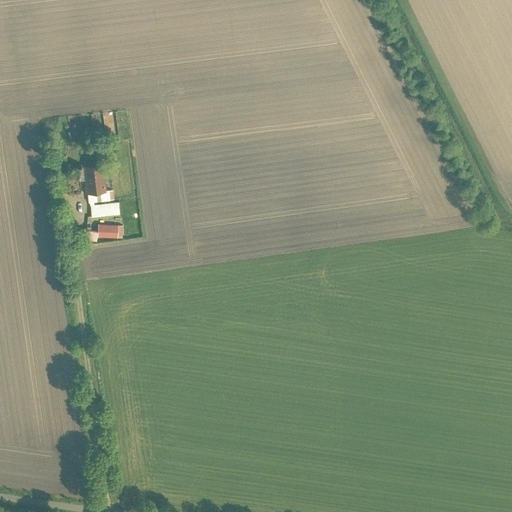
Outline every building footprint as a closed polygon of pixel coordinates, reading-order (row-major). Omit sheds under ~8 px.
[(83,164),(86,192),(99,191),(96,163),(83,164)] [(99,191),(86,192),(87,201),(108,199),(107,190),(99,191)] [(118,201),(91,204),(92,214),(119,212),(118,201)] [(120,224),(98,222),(97,235),(119,237),(120,224)] [(96,230),(85,229),(84,239),(95,240),(96,230)]
